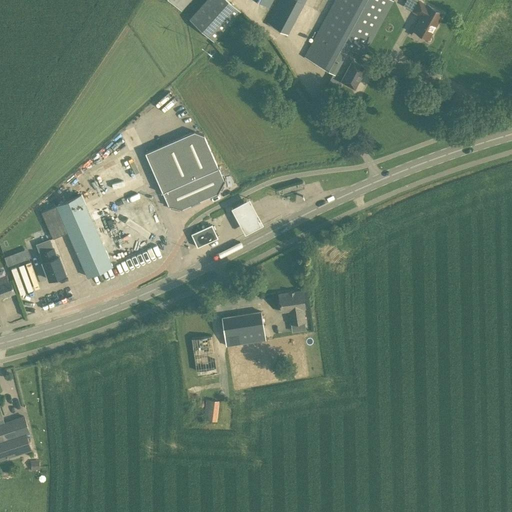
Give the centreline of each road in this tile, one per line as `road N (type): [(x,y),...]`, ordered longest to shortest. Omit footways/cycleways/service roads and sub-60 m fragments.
road 1 (secondary): [(0,344),(92,317),(327,203),(511,136)]
road 2 (unknown): [(243,0),(294,55),(367,167),(384,179)]
